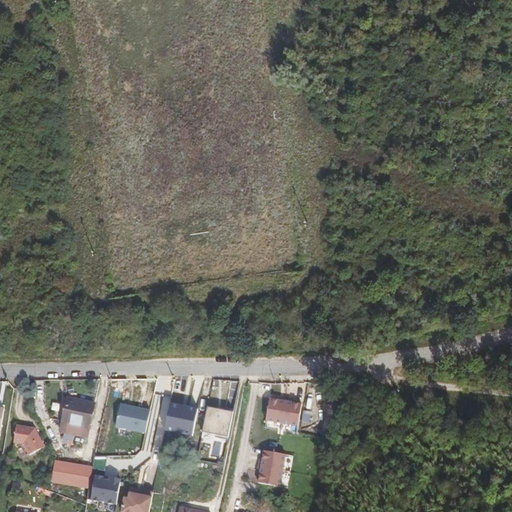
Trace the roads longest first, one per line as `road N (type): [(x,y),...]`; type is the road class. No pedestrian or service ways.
road 1 (track): [(511,393),(315,370),(511,327)]
road 2 (unclassified): [(0,372),(315,370)]
